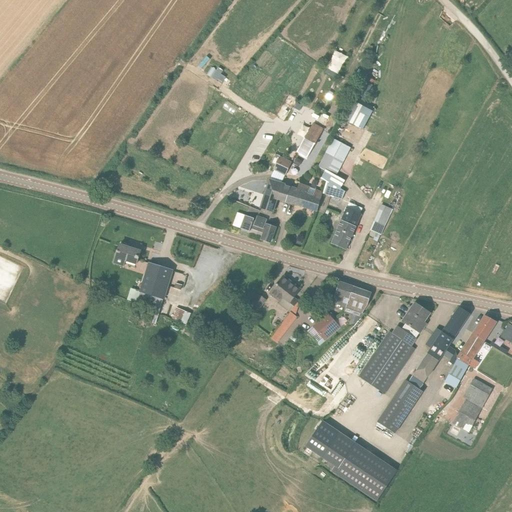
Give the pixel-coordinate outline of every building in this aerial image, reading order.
[(337,70),(342,57),(336,54),(330,67),(337,70)] [(345,117),(367,126),(375,107),(353,98),(345,117)] [(296,153),(307,160),(325,125),(315,120),(296,153)] [(345,191),(337,187),(342,179),(336,176),(350,148),(333,138),(318,168),(325,172),(321,179),(332,185),(325,183),(322,192),(332,195),(332,197),(341,201),(345,191)] [(273,170),(285,176),(291,162),(279,156),(273,170)] [(293,164),(299,167),(302,162),(296,158),(293,164)] [(282,184),(279,183),(269,180),(260,209),(272,213),(277,199),(282,184)] [(320,201),(322,192),(299,184),(297,189),(282,184),(277,199),(317,211),(320,201)] [(356,227),(362,211),(359,210),(359,208),(349,203),(346,209),(341,220),(356,227)] [(381,235),(393,210),(381,204),(370,231),(376,233),(380,235),(381,235)] [(253,221),(254,219),(245,216),(240,229),(249,232),(251,228),(262,232),(262,233),(264,234),(262,240),(270,243),(275,228),(265,225),(267,220),(257,216),(255,222),(253,221)] [(346,250),(356,227),(341,220),(331,244),(346,250)] [(136,265),(137,261),(140,251),(119,245),(116,254),(113,264),(124,267),(125,262),(136,265)] [(163,300),(169,280),(172,270),(149,263),(141,291),(136,290),(132,302),(159,311),(163,300)] [(280,302),(282,299),(294,308),(299,301),(294,297),(300,289),(284,277),(270,294),(280,302)] [(349,299),(353,287),(339,283),(332,303),(345,308),(349,299)] [(368,303),(371,293),(353,287),(349,299),(345,308),(362,313),(367,305),(368,303)] [(258,294),(248,307),(249,308),(254,312),(257,313),(267,300),(258,294)] [(290,312),(295,316),(298,305),(299,302),(299,301),(294,308),(290,312)] [(424,329),(420,326),(430,312),(416,303),(403,322),(405,324),(419,334),(420,334),(424,329)] [(316,311),(311,304),(306,308),(311,314),(316,311)] [(428,353),(438,361),(442,355),(450,360),(449,362),(454,365),(458,358),(456,351),(457,351),(449,346),(449,345),(448,344),(470,313),(460,307),(454,315),(440,335),(434,331),(425,345),(431,349),(428,353)] [(172,319),(186,325),(191,314),(176,308),(172,319)] [(243,316),(248,320),(254,312),(249,308),(243,316)] [(327,313),(320,320),(321,321),(331,333),(339,326),(328,314),(327,313)] [(484,342),(492,331),(496,322),(486,317),(473,334),(484,342)] [(320,320),(312,326),(313,327),(307,332),(319,346),(324,342),(323,340),(331,333),(321,321),(320,320)] [(419,334),(405,324),(402,329),(416,338),(419,334)] [(501,337),(511,343),(511,341),(511,326),(508,324),(501,337)] [(385,394),(416,349),(411,346),(416,339),(416,338),(402,329),(397,325),(392,333),(389,331),(358,376),(385,394)] [(477,364),(472,360),(484,342),(473,334),(462,352),(458,357),(469,365),(474,368),(477,364)] [(438,361),(428,353),(416,370),(417,371),(413,376),(423,383),(438,361)] [(456,388),(469,365),(458,357),(458,358),(454,365),(445,382),(456,388)] [(423,383),(413,376),(409,382),(420,389),(423,383)] [(492,389),(473,378),(462,398),(466,399),(452,424),(469,434),(482,409),(492,389)] [(395,434),(423,392),(420,389),(409,382),(405,379),(377,422),(395,434)] [(378,498),(398,468),(340,430),(323,455),(340,466),(337,471),(378,498)]
